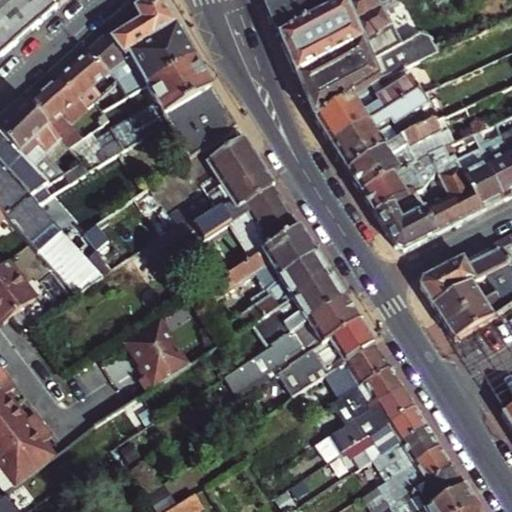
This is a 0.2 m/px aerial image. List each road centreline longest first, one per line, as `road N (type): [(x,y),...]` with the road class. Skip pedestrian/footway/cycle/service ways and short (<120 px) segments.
road 1 (secondary): [(217,0),(269,114),(372,280)]
road 2 (secondary): [(372,280),(511,503)]
road 3 (residential): [(0,338),(63,414),(77,420),(115,399)]
road 4 (residential): [(372,280),(511,210)]
road 5 (residential): [(0,100),(113,0)]
